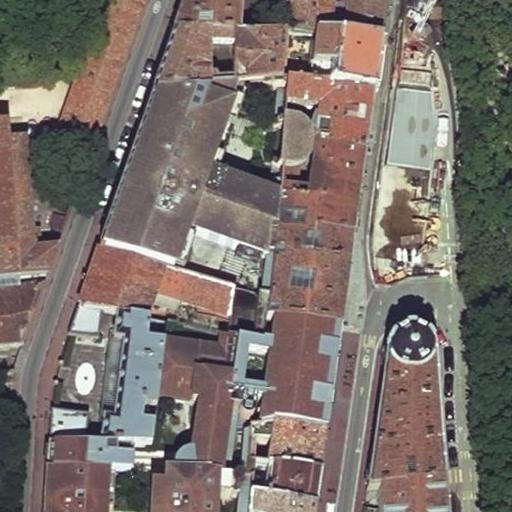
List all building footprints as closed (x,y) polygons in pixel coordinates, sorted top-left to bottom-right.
[(22,148),(24,170),(87,165),(91,154),(143,0),(103,0),(54,145),(22,148)] [(185,0),(181,10),(172,35),(237,37),(240,0),(185,0)] [(384,2),(362,0),(284,0),(281,37),(378,45),(381,24),(384,2)] [(152,95),(237,88),(278,85),(281,37),(237,37),(172,35),(169,45),(152,95)] [(378,45),(281,37),(278,85),(283,86),(371,95),(375,67),(378,45)] [(371,95),(283,86),(280,120),(291,121),(294,122),(295,110),(314,112),(309,149),(312,149),(363,156),(367,126),(371,95)] [(237,88),(152,95),(137,141),(121,183),(107,222),(103,235),(97,251),(171,274),(184,236),(268,266),(269,254),(271,227),(273,199),(206,175),(237,88)] [(24,170),(22,148),(21,142),(7,143),(5,129),(0,128),(0,284),(49,280),(57,253),(33,253),(31,233),(24,170)] [(287,172),(276,172),(273,199),(271,227),(352,237),(357,197),(363,156),(312,149),(308,181),(300,181),(296,171),(287,172)] [(352,237),(271,227),(269,254),(348,266),(350,253),(352,237)] [(255,321),(263,322),(265,300),(232,292),(171,274),(97,251),(88,278),(78,308),(100,314),(115,317),(146,323),(150,306),(154,295),(178,301),(228,316),(238,319),(231,340),(253,344),(255,321)] [(348,266),(269,254),(268,266),(265,300),(263,322),(269,322),(339,329),(343,300),(348,266)] [(49,280),(0,284),(0,349),(24,347),(46,287),(49,280)] [(178,301),(154,295),(150,306),(175,313),(178,301)] [(73,320),(66,337),(97,339),(100,314),(78,308),(73,320)] [(101,421),(98,448),(116,448),(149,450),(154,400),(161,341),(162,327),(146,323),(115,317),(112,341),(120,342),(110,422),(101,421)] [(265,346),(252,434),(279,430),(323,436),(331,382),(339,329),(269,322),(265,346)] [(374,431),(366,492),(378,492),(442,487),(433,370),(433,362),(432,355),(430,347),(427,342),(425,338),(418,335),(414,332),(406,332),(400,334),(395,338),(390,344),(387,349),(386,353),(385,357),(384,362),(383,368),(383,372),(374,431)] [(234,377),(226,376),(231,340),(217,337),(214,348),(161,341),(154,400),(192,402),(186,452),(179,455),(172,462),(168,477),(172,477),(209,478),(219,480),(230,408),(234,377)] [(112,341),(101,421),(110,422),(120,342),(112,341)] [(49,446),(83,447),(86,419),(51,414),(50,431),(49,446)] [(267,453),(265,468),(317,475),(320,455),(323,436),(279,430),(252,434),(251,452),(267,453)] [(83,447),(49,446),(48,457),(47,472),(115,475),(124,475),(131,475),(131,457),(116,457),(116,448),(98,448),(83,447)] [(245,501),(313,511),(315,494),(317,475),(265,468),(249,466),(247,483),(245,501)] [(121,511),(113,510),(115,475),(47,472),(44,511),(121,511)] [(124,475),(115,475),(113,510),(121,511),(124,475)] [(179,492),(180,478),(172,477),(172,491),(179,492)] [(219,480),(209,478),(180,478),(179,492),(172,491),(160,491),(158,511),(224,511),(225,501),(245,501),(247,483),(219,480)] [(442,511),(442,487),(378,492),(378,508),(363,508),(362,511),(442,511)] [(312,511),(313,511),(245,501),(244,511),(312,511)]
